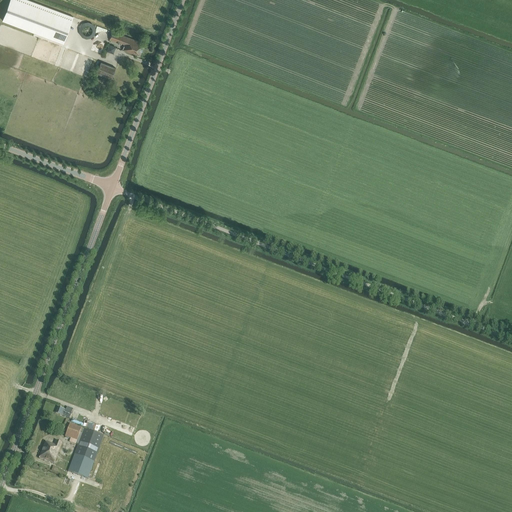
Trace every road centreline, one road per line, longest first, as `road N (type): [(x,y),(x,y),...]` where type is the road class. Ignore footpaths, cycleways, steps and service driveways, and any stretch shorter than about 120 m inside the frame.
road 1 (unclassified): [(511,339),(111,187)]
road 2 (tertiary): [(0,487),(111,187)]
road 3 (secondary): [(111,187),(182,0)]
